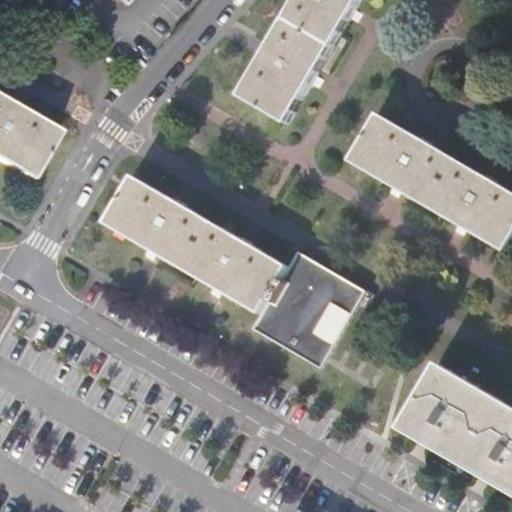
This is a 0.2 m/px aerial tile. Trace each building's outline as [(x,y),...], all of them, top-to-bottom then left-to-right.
[(298,0),(270,49),(240,100),(288,128),(317,77),(356,11),(362,0),(298,0)] [(0,164),(30,182),(56,133),(13,108),(0,100),(0,164)] [(379,118),(352,166),(399,193),(464,230),(508,255),(511,247),(511,195),(493,184),(427,146),(379,118)] [(324,371),(369,294),(301,254),(292,270),(246,243),(180,206),(135,180),(107,226),(156,255),(218,291),(263,317),(255,331),(324,371)] [(511,408),(444,368),(405,433),(424,444),(485,480),(511,496),(511,408)]
